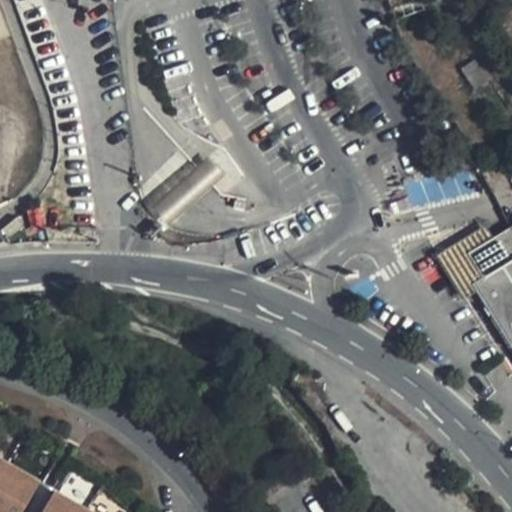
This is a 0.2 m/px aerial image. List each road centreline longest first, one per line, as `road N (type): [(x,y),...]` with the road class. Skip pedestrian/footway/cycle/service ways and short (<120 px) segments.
road 1 (primary): [(511,479),(417,389),(358,345),(292,313),(208,286),(119,273),(55,269),(0,277)]
road 2 (primary): [(0,362),(53,377),(132,425),(207,511)]
